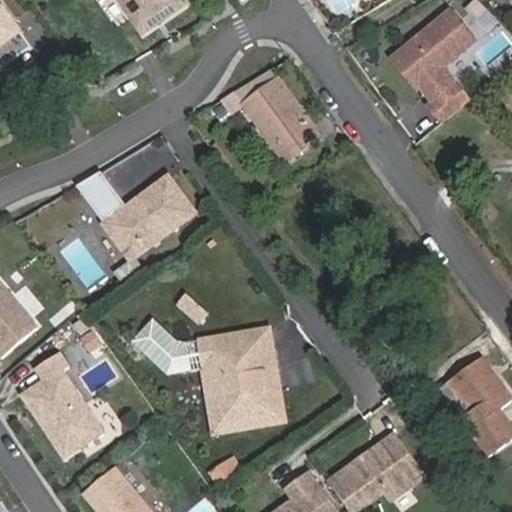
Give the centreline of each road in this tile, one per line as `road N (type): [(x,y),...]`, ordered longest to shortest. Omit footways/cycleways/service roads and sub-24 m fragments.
road 1 (residential): [(281,20),(304,28),(511,315)]
road 2 (residential): [(0,197),(162,116),(199,87),(228,43),(281,20)]
